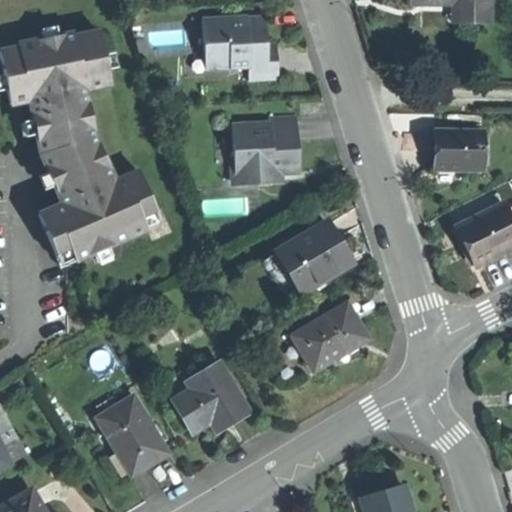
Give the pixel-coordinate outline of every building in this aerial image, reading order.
[(492,0),(414,0),(414,8),(454,9),(454,25),(492,26),(492,0)] [(245,18),(231,19),(231,28),(245,27),(245,23),(245,18)] [(231,19),(202,21),(205,70),(248,67),(249,81),(278,79),(276,46),(266,46),(265,36),(264,22),(245,23),(245,27),(231,28),(231,19)] [(147,230),(145,226),(141,217),(155,211),(138,171),(114,181),(95,137),(85,89),(83,80),(109,75),(100,31),(75,36),(74,33),(18,44),(18,47),(0,51),(0,56),(8,96),(27,93),(29,100),(34,123),(40,154),(50,178),(61,204),(64,210),(41,220),(55,254),(69,248),(74,261),(147,230)] [(85,89),(110,84),(109,75),(83,80),(85,89)] [(10,104),(29,100),(27,93),(8,96),(10,104)] [(272,174),(299,172),(298,147),(296,116),(268,118),(268,123),(231,125),(234,186),(272,184),(272,174)] [(434,170),(482,171),(483,133),(435,132),(434,152),(434,170)] [(511,200),(501,205),(511,227),(511,200)] [(511,242),(511,227),(501,205),(499,201),(453,224),(471,262),(498,249),(511,242)] [(41,220),(64,210),(61,204),(38,214),(41,220)] [(145,226),(159,220),(155,211),(141,217),(145,226)] [(276,252),(294,280),(302,292),(349,263),(336,241),(324,222),(276,252)] [(61,267),(74,261),(69,248),(55,254),(61,267)] [(279,290),(294,280),(276,252),(261,261),(279,290)] [(292,336),(312,370),(340,353),(365,338),(345,305),(292,336)] [(231,420),(246,411),(218,365),(187,383),(192,391),(174,402),(192,432),(210,421),(215,429),(231,420)] [(30,401),(40,395),(28,374),(18,380),(30,401)] [(151,464),(166,455),(132,397),(97,418),(131,476),(151,464)] [(0,470),(26,456),(17,439),(0,448),(0,470)] [(364,511),(411,511),(405,489),(362,501),(364,511)] [(42,511),(30,491),(0,508),(0,511),(42,511)]
